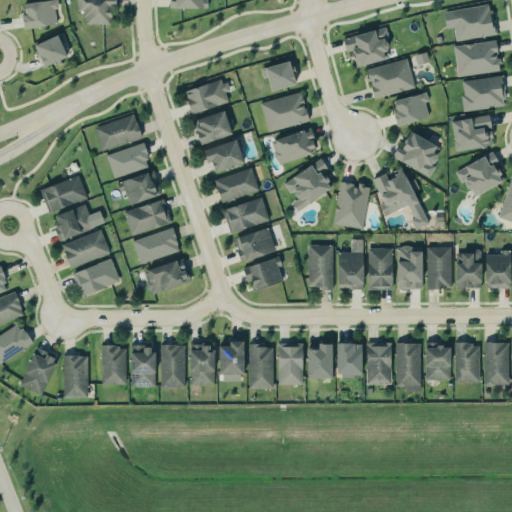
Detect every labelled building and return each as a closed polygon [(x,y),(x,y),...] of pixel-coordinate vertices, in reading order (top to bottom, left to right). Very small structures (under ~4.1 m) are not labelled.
[(29,31),(59,26),(57,10),(61,9),(60,0),(24,6),(29,31)] [(88,25),(118,26),(118,0),(80,0),(80,12),(88,12),(88,25)] [(171,0),(172,10),(211,9),(211,0),(207,0),(206,0),(171,0)] [(499,37),(495,6),(454,11),(457,41),(499,37)] [(391,62),(389,53),(394,51),(389,29),(347,40),(351,58),(358,56),(362,69),(391,62)] [(72,60),(64,37),(40,44),(48,68),(72,60)] [(505,72),(500,41),(457,47),(461,78),(505,72)] [(432,64),(430,54),(418,57),(420,66),(432,64)] [(377,100),(418,89),(410,59),(369,71),(377,100)] [(273,78),(277,93),(301,88),(296,63),(265,70),(267,79),(273,78)] [(510,107),(506,77),(464,82),(468,112),(510,107)] [(232,103),(228,94),(232,92),(227,79),(187,93),(195,116),(232,103)] [(313,122),(305,93),(264,104),(271,133),(313,122)] [(403,127),(433,120),(427,95),(397,102),(403,127)] [(237,136),(228,111),(197,122),(206,147),(237,136)] [(106,153),(145,138),(137,114),(97,129),(106,153)] [(498,147),(495,131),(496,131),(493,116),(454,123),(460,154),(498,147)] [(322,153),(314,130),(274,143),(282,167),(322,153)] [(402,147),(396,160),(434,177),(443,157),(439,156),(443,147),(415,134),(408,149),(402,147)] [(218,176),(249,165),(240,140),(209,151),(218,176)] [(117,179),(154,167),(146,144),(109,156),(117,179)] [(510,183),(495,154),(459,173),(464,184),(469,181),(479,199),(510,183)] [(337,190),(327,173),(332,170),(325,159),(287,182),(299,201),(295,204),(300,212),(337,190)] [(262,191),(253,167),(216,181),(225,204),(262,191)] [(412,208),(419,230),(430,227),(419,189),(421,189),(418,180),(410,182),(407,171),(377,179),(388,215),(412,208)] [(124,193),(128,191),(134,207),(164,197),(156,172),(121,184),(124,193)] [(53,214),(90,200),(81,176),(44,191),(53,214)] [(366,229),(372,187),(342,183),(337,225),(366,229)] [(511,222),(511,184),(502,219),(511,222)] [(233,234),(272,223),(265,199),(226,209),(233,234)] [(173,226),(167,202),(127,211),(133,235),(173,226)] [(108,226),(103,212),(92,216),(88,206),(56,217),(65,241),(108,226)] [(183,254),(177,229),(136,240),(142,264),(183,254)] [(279,254),(272,230),(237,240),(244,264),(279,254)] [(112,255),(103,231),(65,246),(74,269),(112,255)] [(310,289),(335,290),(336,246),(311,245),(310,289)] [(428,290),(427,254),(413,254),(413,247),(401,247),(402,291),(428,290)] [(454,248),(430,248),(430,291),(455,291),(454,248)] [(396,249),(371,249),(372,290),(397,289),(396,249)] [(490,256),(491,290),(511,289),(511,251),(502,252),(502,256),(490,256)] [(369,254),(343,253),(342,289),(368,290),(369,254)] [(460,289),(486,290),(487,266),(482,265),(482,254),(461,253),(460,289)] [(123,284),(114,261),(76,274),(84,297),(123,284)] [(247,268),(251,284),(256,283),(258,292),(285,287),(280,261),(247,268)] [(147,272),(153,296),(195,284),(191,272),(186,274),(182,262),(147,272)] [(0,268),(0,294),(12,290),(3,267),(0,268)] [(0,326),(27,315),(18,292),(0,299),(0,326)] [(0,362),(34,348),(25,326),(0,336),(0,362)] [(248,343),(235,343),(235,348),(224,348),(224,383),(248,383),(248,343)] [(318,348),(306,349),(307,378),(332,378),(331,343),(317,344),(318,348)] [(194,386),(219,386),(219,355),(216,356),(216,344),(193,344),(194,386)] [(282,386),(307,385),(306,344),(281,345),(282,386)] [(371,386),(395,385),(395,344),(370,344),(371,386)] [(457,383),(481,384),(482,345),(458,344),(457,383)] [(487,344),(486,385),(511,386),(511,344),(487,344)] [(423,392),(424,345),(400,345),(399,388),(407,388),(407,392),(423,392)] [(188,389),(188,347),(164,346),(163,389),(188,389)] [(342,377),(367,377),(367,346),(342,346),(342,377)] [(429,381),(454,382),(455,347),(429,346),(429,381)] [(252,347),(252,390),(276,390),(276,347),(252,347)] [(129,386),(130,348),(105,348),(104,386),(129,386)] [(135,348),(134,388),(160,388),(160,348),(135,348)] [(24,388),(47,396),(62,358),(38,349),(24,388)] [(90,399),(90,357),(65,357),(65,398),(90,399)]
